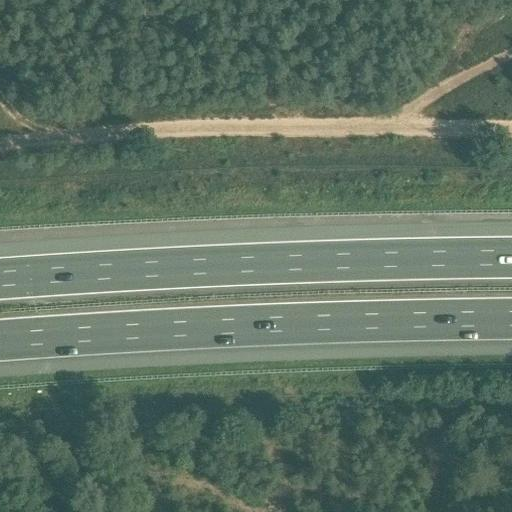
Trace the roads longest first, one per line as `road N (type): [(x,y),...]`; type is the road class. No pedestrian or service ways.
road 1 (motorway): [(0,340),(245,324),(511,320)]
road 2 (track): [(0,144),(242,128),(511,129)]
road 3 (motorway): [(511,261),(0,281)]
road 4 (track): [(397,127),(429,98),(511,51)]
